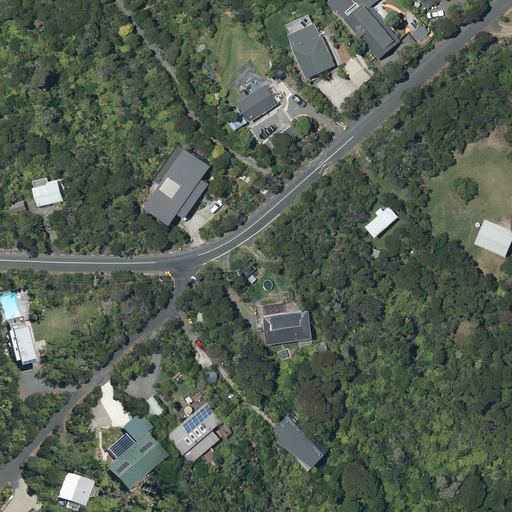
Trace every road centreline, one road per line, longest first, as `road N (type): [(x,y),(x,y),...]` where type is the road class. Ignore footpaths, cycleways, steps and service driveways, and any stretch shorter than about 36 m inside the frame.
road 1 (unclassified): [(505,0),(259,220),(183,259)]
road 2 (unclassified): [(183,259),(178,298),(0,479)]
road 3 (residential): [(183,259),(0,259)]
